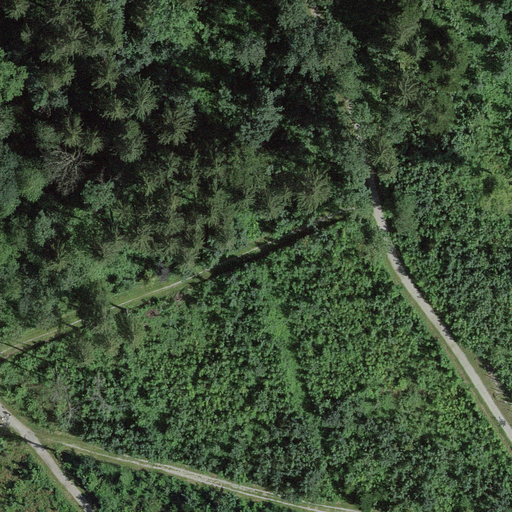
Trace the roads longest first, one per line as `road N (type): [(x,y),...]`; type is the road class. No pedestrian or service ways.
road 1 (track): [(311,0),(348,94),(400,273),(511,438)]
road 2 (track): [(375,201),(0,356)]
road 3 (track): [(340,511),(30,437)]
road 4 (track): [(89,511),(0,412)]
